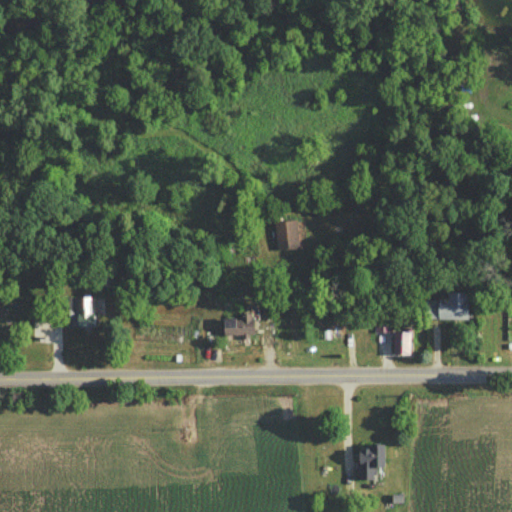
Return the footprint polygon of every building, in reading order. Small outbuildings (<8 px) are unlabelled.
[(274,250),(297,250),(297,223),(274,223),(274,250)] [(111,268),(98,268),(98,294),(111,294),(111,268)] [(424,300),(424,321),(465,321),(465,295),(444,295),(444,300),(424,300)] [(67,330),(92,330),(92,298),(67,298),(67,330)] [(232,325),(244,336),(256,324),(245,312),(232,325)] [(375,332),(385,332),(385,320),(375,320),(375,332)] [(408,356),(408,333),(391,333),(391,356),(408,356)] [(383,470),(383,447),(356,447),(356,482),(374,482),(374,470),(383,470)]
